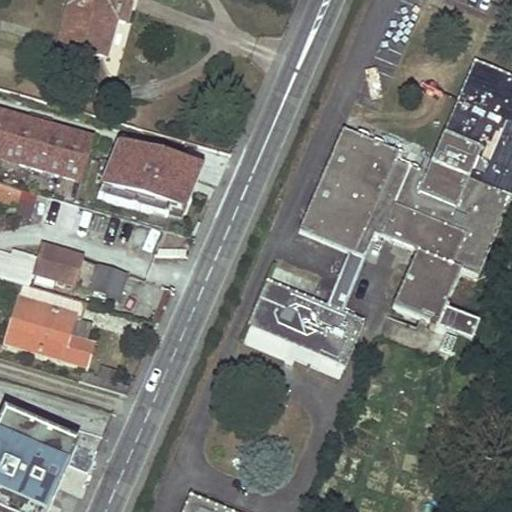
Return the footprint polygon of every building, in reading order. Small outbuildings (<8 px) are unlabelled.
[(71,0),(59,46),(105,59),(115,22),(127,24),(132,0),(71,0)] [(436,329),(471,343),(479,324),(445,309),(460,275),(476,283),(484,265),(511,198),(511,79),(474,64),(425,176),(396,165),(399,156),(343,132),(299,232),(364,261),(374,237),(417,255),(392,310),(430,326),(428,331),(434,333),(436,329)] [(0,159),(79,182),(92,140),(0,113),(0,159)] [(197,164),(121,143),(106,202),(183,221),(197,164)] [(0,204),(12,208),(18,192),(0,187),(0,204)] [(83,262),(40,250),(33,276),(75,288),(83,262)] [(97,264),(88,292),(119,302),(128,274),(97,264)] [(248,327),(346,368),(365,322),(267,281),(248,327)] [(86,308),(23,290),(5,347),(85,370),(91,348),(84,346),(90,329),(80,326),(86,308)] [(0,511),(48,511),(75,450),(3,419),(0,425),(0,436),(1,437),(0,440),(0,511)] [(183,511),(227,511),(190,497),(183,511)]
